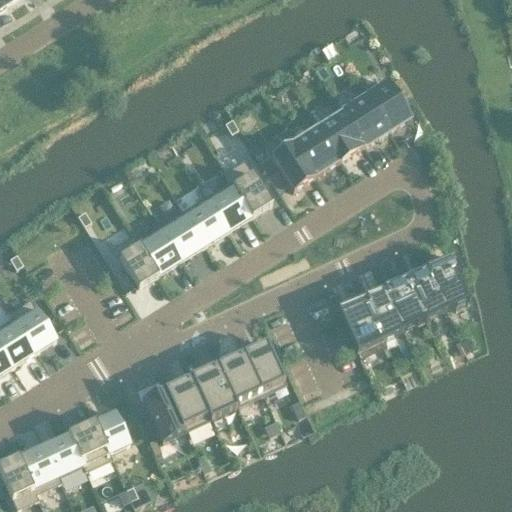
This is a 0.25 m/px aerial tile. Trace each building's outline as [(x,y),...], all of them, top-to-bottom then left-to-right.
[(20,0),(0,0),(0,16),(4,13),(5,9),(20,0)] [(386,87),(365,100),(388,137),(409,123),(386,87)] [(365,100),(341,116),(364,152),(388,137),(365,100)] [(341,116),(316,131),(339,167),(364,152),(341,116)] [(232,125),(225,129),(231,139),(238,135),(232,125)] [(316,131),(292,146),(315,183),(339,167),(316,131)] [(292,146),(270,160),(293,197),(315,183),(292,146)] [(224,178),(223,178),(229,187),(229,186),(252,222),(271,210),(269,207),(272,205),(262,189),(259,191),(243,166),(224,178)] [(276,178),(268,182),(278,197),(285,192),(276,178)] [(229,187),(206,201),(228,237),(252,222),(229,186),(229,187)] [(206,201),(182,216),(205,252),(228,237),(206,201)] [(182,216),(158,231),(181,267),(205,252),(182,216)] [(84,217),(78,221),(84,231),(91,227),(84,217)] [(136,245),(135,246),(157,282),(181,267),(158,231),(136,245)] [(131,241),(112,253),(128,279),(125,280),(135,296),(157,282),(135,246),(136,245),(132,240),(131,241)] [(16,260),(9,264),(16,274),(23,270),(16,260)] [(454,261),(425,273),(445,317),(468,306),(456,279),(461,277),(454,261)] [(425,275),(405,283),(425,326),(445,317),(425,273),(425,275)] [(404,284),(383,293),(403,336),(425,326),(405,283),(404,283),(404,284)] [(383,294),(363,302),(383,345),(403,336),(383,293),(382,293),(383,294)] [(363,303),(336,314),(356,358),(358,357),(382,346),(383,345),(363,302),(362,302),(363,303)] [(11,317),(10,317),(13,322),(14,322),(37,358),(56,346),(30,305),(11,317)] [(13,322),(0,330),(0,352),(13,373),(37,358),(14,322),(13,322)] [(266,347),(243,357),(263,401),(286,390),(266,347)] [(0,352),(0,380),(13,373),(0,352)] [(243,357),(217,369),(237,413),(263,401),(243,357)] [(217,369),(191,382),(211,425),(237,413),(217,369)] [(191,382),(164,394),(185,437),(211,425),(191,382)] [(164,394),(142,404),(162,448),(185,437),(164,394)] [(300,410),(293,414),(300,428),(307,425),(300,410)] [(114,417),(93,426),(109,460),(110,459),(129,450),(114,417)] [(93,426),(68,438),(83,471),(82,472),(85,477),(86,477),(111,465),(112,465),(110,459),(109,460),(93,426)] [(68,438),(42,450),(58,483),(59,483),(82,472),(83,471),(68,438)] [(155,444),(148,447),(155,462),(162,458),(155,444)] [(42,450),(17,461),(35,500),(36,500),(60,489),(61,488),(59,483),(58,483),(42,450)] [(17,461),(0,469),(0,487),(1,489),(4,488),(15,511),(23,511),(37,506),(38,505),(36,500),(35,500),(17,461)] [(206,464),(199,468),(203,478),(211,475),(206,464)] [(132,492),(125,495),(130,506),(137,503),(132,492)] [(125,495),(118,498),(123,510),(130,506),(125,495)]
